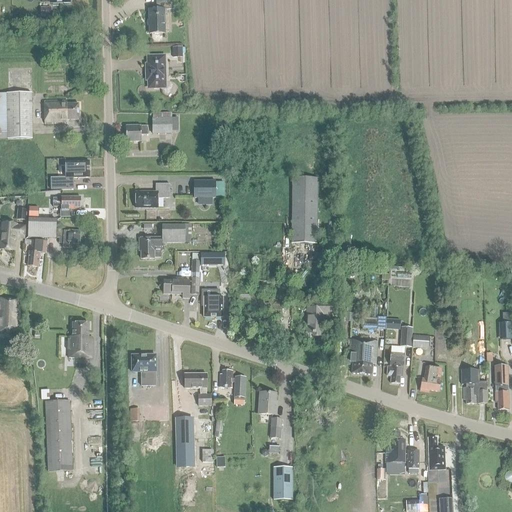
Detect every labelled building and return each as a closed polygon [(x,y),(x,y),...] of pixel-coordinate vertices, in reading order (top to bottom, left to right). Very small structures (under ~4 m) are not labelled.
[(148,10),(149,34),(164,34),(163,10),(171,10),(171,2),(156,2),(156,10),(148,10)] [(172,47),(172,57),(182,57),(182,47),(172,47)] [(146,80),(147,80),(148,88),(164,88),(163,57),(147,57),(147,65),(145,65),(146,80)] [(7,94),(8,141),(33,140),(32,93),(7,94)] [(67,101),(44,101),(44,125),(67,125),(67,121),(78,121),(78,104),(67,104),(67,101)] [(152,119),(152,135),(172,135),(171,119),(152,119)] [(146,135),(146,127),(140,127),(140,126),(125,127),(125,142),(141,142),(141,135),(146,135)] [(46,163),(46,175),(51,175),(51,170),(57,170),(57,163),(46,163)] [(70,169),(64,169),(64,175),(56,176),(56,185),(74,184),(73,179),(89,179),(89,163),(70,163),(70,169)] [(291,244),(316,245),(317,180),(292,179),(291,244)] [(215,182),(193,182),(193,199),(215,199),(215,182)] [(135,209),(157,209),(157,199),(169,199),(169,185),(155,185),(155,193),(135,193),(135,209)] [(61,199),(52,199),(52,208),(60,208),(60,212),(68,212),(68,210),(80,210),(80,198),(61,198),(61,199)] [(40,209),(29,208),(28,218),(40,218),(40,209)] [(16,221),(25,222),(26,212),(17,211),(16,221)] [(27,237),(55,238),(56,221),(28,220),(27,237)] [(0,250),(14,251),(15,238),(23,239),(24,228),(15,228),(15,226),(3,225),(0,250)] [(156,239),(140,238),(139,251),(141,251),(141,259),(154,259),(154,258),(160,258),(160,251),(161,251),(162,244),(185,244),(185,227),(163,227),(163,240),(162,240),(162,239),(156,239)] [(58,244),(62,244),(62,249),(79,250),(80,233),(59,232),(58,244)] [(31,245),(30,252),(29,252),(27,267),(38,268),(40,253),(45,254),(46,243),(31,241),(31,245)] [(199,262),(191,262),(191,274),(199,274),(199,262)] [(181,299),(188,300),(189,283),(182,282),(182,279),(172,279),(171,282),(162,282),(162,294),(181,295),(181,299)] [(191,279),(190,296),(199,296),(199,279),(191,279)] [(281,318),(283,282),(232,279),(231,305),(238,305),(238,317),(241,317),(240,329),(249,329),(249,331),(257,332),(257,317),(281,318)] [(222,318),(222,298),(213,298),(213,285),(202,285),(202,293),(204,293),(204,297),(202,297),(202,307),(203,307),(203,318),(222,318)] [(362,288),(356,289),(357,296),(364,295),(362,288)] [(0,332),(18,333),(19,312),(17,312),(17,301),(0,299),(0,332)] [(316,301),(315,309),(310,309),(310,317),(307,317),(306,334),(315,335),(315,337),(325,338),(326,327),(324,327),(324,317),(334,317),(335,302),(316,301)] [(501,323),(502,340),(511,339),(511,312),(505,313),(505,323),(501,323)] [(385,325),(385,328),(400,328),(400,326),(400,321),(386,320),(385,325)] [(67,358),(90,359),(91,339),(87,339),(88,326),(71,325),(71,337),(67,337),(67,358)] [(401,328),(400,347),(411,348),(412,329),(401,328)] [(412,349),(428,350),(429,337),(413,336),(412,349)] [(376,364),(377,342),(349,340),(348,360),(346,360),(346,358),(339,357),(339,366),(346,367),(346,363),(351,364),(350,374),(371,376),(372,364),(376,364)] [(391,353),(390,367),(387,367),(386,376),(390,377),(390,384),(400,384),(400,378),(402,377),(403,367),(404,367),(405,354),(391,353)] [(131,374),(141,374),(141,387),(155,387),(155,374),(156,374),(156,356),(131,356),(131,374)] [(497,410),(508,409),(507,366),(493,366),(495,403),(497,403),(497,410)] [(439,382),(441,371),(425,369),(424,376),(422,376),(419,391),(428,393),(429,391),(435,392),(437,381),(439,382)] [(219,388),(224,388),(232,389),(232,384),(234,384),(233,405),(244,405),(244,398),(245,398),(245,378),(234,377),(234,379),(232,379),(232,371),(221,371),(221,374),(219,374),(219,388)] [(184,390),(199,390),(199,395),(198,395),(198,407),(211,407),(211,395),(206,395),(206,374),(184,374),(184,390)] [(486,404),(486,375),(481,375),(481,391),(477,391),(476,387),(463,388),(463,401),(465,401),(465,405),(486,404)] [(261,416),(274,416),(273,439),(283,439),(284,420),(277,420),(277,416),(278,416),(278,407),(277,407),(277,395),(262,394),(261,416)] [(70,473),(69,403),(45,403),(47,474),(70,473)] [(133,409),(134,421),(142,421),(142,409),(133,409)] [(192,420),(176,420),(177,468),(193,468),(192,420)] [(399,432),(387,432),(387,440),(385,440),(385,464),(405,464),(405,440),(399,440),(399,432)] [(428,439),(429,471),(445,471),(444,447),(437,448),(436,439),(428,439)] [(269,459),(278,459),(278,448),(269,447),(269,459)] [(202,464),(213,464),(213,451),(202,451),(202,464)] [(418,451),(408,451),(408,470),(418,470),(418,451)] [(224,458),(216,458),(216,468),(224,468),(224,458)] [(292,500),(291,467),(273,467),(274,500),(292,500)] [(193,492),(193,473),(185,473),(185,492),(193,492)] [(422,497),(423,507),(430,507),(430,496),(422,497)] [(452,511),(452,499),(439,499),(439,511),(452,511)]
